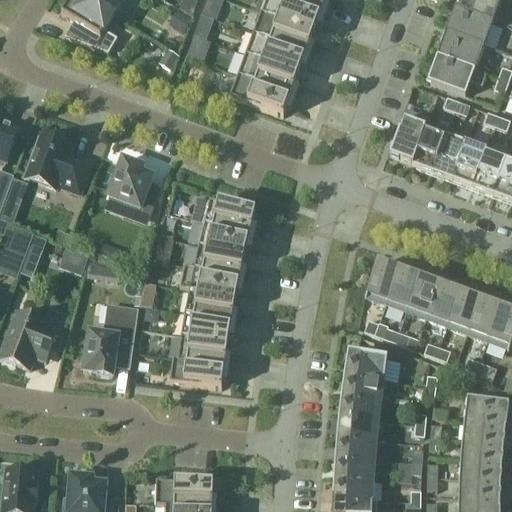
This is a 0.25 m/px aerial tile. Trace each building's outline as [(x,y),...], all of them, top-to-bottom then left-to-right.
[(104,34),(113,20),(80,0),(71,0),(61,17),(73,25),(64,41),(108,58),(118,42),(104,34)] [(80,0),(113,20),(124,0),(80,0)] [(206,0),(200,0),(193,13),(206,21),(215,5),(206,0)] [(326,17),(279,0),(267,0),(261,17),(314,36),(317,29),(321,30),(326,17)] [(327,2),(327,0),(279,0),(326,17),(330,4),(327,2)] [(493,25),(502,0),(458,0),(455,11),(493,25)] [(484,50),(493,25),(455,11),(446,36),(484,50)] [(169,14),(163,29),(177,35),(183,20),(169,14)] [(311,44),(314,36),(261,17),(256,31),(254,38),(310,59),(315,45),(311,44)] [(475,74),(484,50),(446,36),(437,60),(462,70),(475,74)] [(306,72),(310,59),(254,38),(246,59),(299,78),(302,71),(306,72)] [(296,86),(299,78),(246,59),(244,66),(238,80),(295,100),(300,87),(296,86)] [(475,74),(462,70),(437,60),(427,86),(465,100),(471,85),(481,89),(485,78),(475,74)] [(498,83),(508,87),(511,77),(511,75),(502,72),(498,83)] [(290,114),(295,100),(238,80),(230,101),(283,121),(286,112),(290,114)] [(504,98),(508,87),(498,83),(494,94),(504,98)] [(455,116),(458,106),(447,102),(443,112),(455,116)] [(458,106),(455,116),(466,121),(470,110),(458,106)] [(495,131),(499,121),(488,117),(484,127),(495,131)] [(5,120),(0,118),(0,163),(7,166),(15,143),(18,133),(2,128),(5,120)] [(499,121),(495,131),(507,136),(510,125),(499,121)] [(412,170),(426,132),(404,124),(390,162),(412,170)] [(432,177),(446,140),(426,132),(412,170),(432,177)] [(64,148),(66,142),(51,137),(49,143),(41,140),(26,182),(56,193),(57,190),(79,198),(90,168),(75,162),(74,164),(67,162),(71,151),(64,148)] [(452,185),(466,147),(446,140),(432,177),(452,185)] [(473,192),(486,154),(466,147),(452,185),(473,192)] [(494,197),(507,162),(486,154),(473,192),(493,200),(494,197)] [(511,163),(507,162),(494,197),(493,200),(511,206),(511,163)] [(152,215),(161,192),(150,188),(152,181),(140,177),(143,171),(123,164),(108,201),(140,213),(141,210),(152,215)] [(0,216),(13,181),(0,175),(0,216)] [(8,196),(5,204),(18,209),(26,187),(13,182),(8,196)] [(204,228),(254,240),(257,226),(253,225),(256,217),(210,204),(204,228)] [(251,254),(254,240),(204,228),(199,250),(245,261),(247,253),(251,254)] [(58,234),(53,246),(69,252),(74,240),(58,234)] [(31,243),(14,237),(5,258),(22,265),(31,243)] [(45,247),(32,242),(19,280),(31,285),(45,247)] [(243,269),(245,261),(199,250),(194,273),(244,283),(247,270),(243,269)] [(157,254),(155,265),(169,268),(171,257),(157,254)] [(386,309),(398,275),(377,268),(365,301),(386,309)] [(244,283),(194,273),(184,271),(180,293),(189,295),(235,304),(237,296),(241,297),(244,283)] [(406,317),(419,283),(398,275),(386,309),(406,317)] [(427,324),(439,290),(419,283),(406,317),(427,324)] [(447,332),(459,298),(439,290),(427,324),(447,332)] [(233,312),(235,304),(189,295),(185,318),(236,327),(238,313),(233,312)] [(467,339),(479,305),(459,298),(447,332),(467,339)] [(487,347),(500,313),(479,305),(467,339),(487,347)] [(130,374),(138,314),(108,310),(104,339),(89,337),(84,376),(96,378),(96,379),(112,381),(116,354),(132,356),(129,374),(130,374)] [(511,317),(500,313),(487,347),(508,354),(511,344),(511,317)] [(24,318),(17,316),(0,359),(0,362),(30,374),(34,362),(46,366),(50,355),(57,358),(63,342),(56,340),(57,336),(46,331),(48,327),(41,325),(42,323),(24,316),(24,318)] [(233,341),(236,327),(185,318),(181,341),(228,348),(229,340),(233,341)] [(375,340),(379,329),(368,325),(364,336),(375,340)] [(395,347),(399,337),(387,332),(383,343),(395,347)] [(399,337),(395,347),(406,351),(410,341),(399,337)] [(227,356),(228,348),(181,341),(178,364),(229,371),(231,357),(227,356)] [(435,363),(439,352),(428,348),(424,358),(435,363)] [(439,352),(435,363),(446,367),(450,356),(439,352)] [(345,380),(384,385),(387,365),(368,362),(369,357),(349,354),(345,380)] [(229,371),(178,364),(173,363),(170,387),(222,393),(223,384),(227,385),(229,371)] [(476,377),(480,367),(468,363),(464,373),(476,377)] [(480,367),(476,377),(487,381),(491,371),(480,367)] [(381,405),(384,385),(345,380),(342,400),(381,405)] [(426,391),(436,393),(437,382),(427,380),(426,391)] [(434,404),(436,393),(426,391),(424,402),(434,404)] [(464,427),(504,431),(507,410),(508,410),(509,407),(482,398),(481,404),(467,402),(464,427)] [(379,425),(381,405),(342,400),(339,421),(379,425)] [(446,425),(447,414),(433,413),(432,423),(446,425)] [(415,429),(425,430),(426,419),(416,418),(415,429)] [(377,445),(379,425),(339,421),(337,441),(377,445)] [(505,431),(504,431),(464,427),(462,446),(503,450),(505,431)] [(424,441),(425,430),(415,429),(414,440),(424,441)] [(430,442),(440,443),(442,431),(431,430),(430,442)] [(375,465),(377,445),(337,441),(335,462),(375,465)] [(439,456),(440,443),(430,442),(429,455),(439,456)] [(502,468),(503,450),(462,446),(460,465),(502,468)] [(412,468),(422,469),(423,458),(413,457),(412,468)] [(373,485),(375,465),(335,462),(334,483),(373,485)] [(500,486),(502,468),(460,465),(459,483),(500,486)] [(421,480),(422,469),(412,468),(411,479),(421,480)] [(427,481),(438,482),(438,469),(428,469),(427,481)] [(30,476),(30,473),(13,471),(13,475),(5,474),(1,511),(34,511),(35,508),(36,508),(38,491),(36,491),(38,477),(30,476)] [(88,482),(88,478),(75,477),(75,481),(71,480),(68,504),(64,503),(63,511),(118,511),(119,505),(105,504),(106,488),(93,487),(93,482),(88,482)] [(437,495),(438,482),(427,481),(427,495),(437,495)] [(372,505),(373,485),(334,483),(333,503),(372,505)] [(500,504),(500,486),(459,483),(458,502),(500,504)] [(165,510),(207,511),(216,511),(217,498),(213,498),(213,489),(156,486),(155,510),(165,510)] [(410,507),(421,507),(421,496),(411,496),(410,507)] [(499,511),(500,504),(458,502),(457,511),(499,511)] [(377,511),(377,505),(372,505),(333,503),(332,511),(377,511)]
